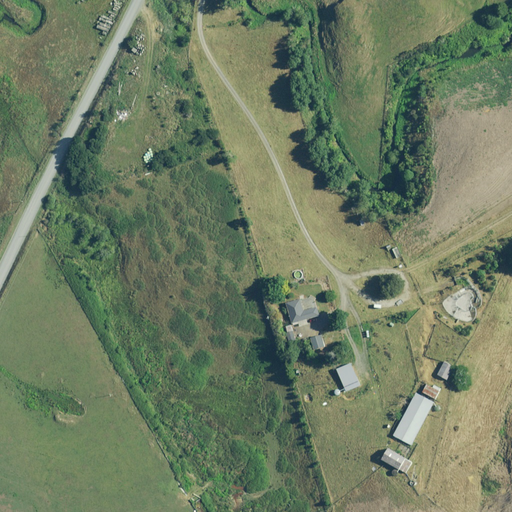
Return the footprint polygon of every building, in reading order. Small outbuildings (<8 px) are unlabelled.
[(287,303),(293,325),(300,323),(301,326),(309,324),(307,319),(320,316),(317,307),(304,311),(301,299),(287,303)] [(297,342),(292,324),(286,326),(291,344),(297,342)] [(325,346),(322,334),(311,338),(315,349),(325,346)] [(455,366),(446,361),(439,374),(448,379),(455,366)] [(441,388),(428,381),(423,391),(437,398),(441,388)] [(435,402),(417,392),(394,435),(412,445),(435,402)] [(413,462),(389,448),(383,460),(407,473),(413,462)]
